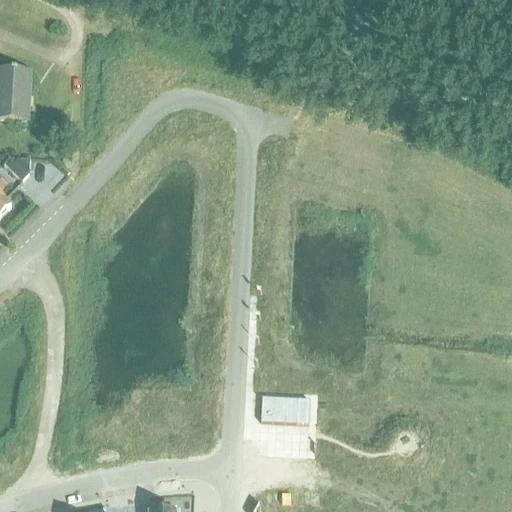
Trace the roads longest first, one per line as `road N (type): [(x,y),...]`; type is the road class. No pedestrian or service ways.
road 1 (tertiary): [(511,108),(161,0)]
road 2 (residential): [(245,117),(231,469)]
road 3 (residential): [(0,281),(160,108),(188,100),(245,117)]
road 4 (residential): [(231,469),(462,511)]
road 5 (unknown): [(289,131),(511,199)]
road 6 (residential): [(5,511),(96,481),(231,469)]
road 7 (unknown): [(56,58),(168,104)]
